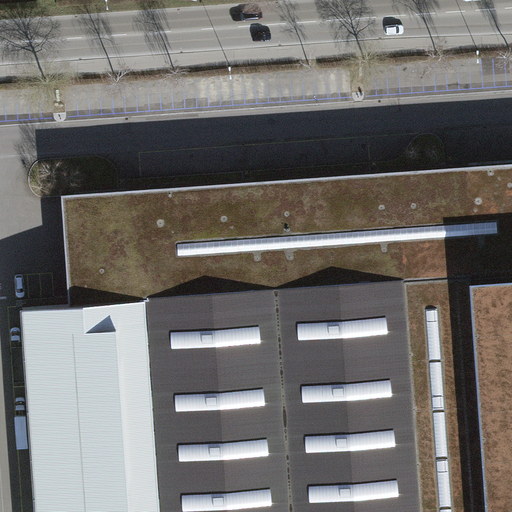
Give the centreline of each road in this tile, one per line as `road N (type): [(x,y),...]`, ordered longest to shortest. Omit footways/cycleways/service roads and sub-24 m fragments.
road 1 (unclassified): [(511,106),(0,141)]
road 2 (primary): [(0,43),(511,9)]
